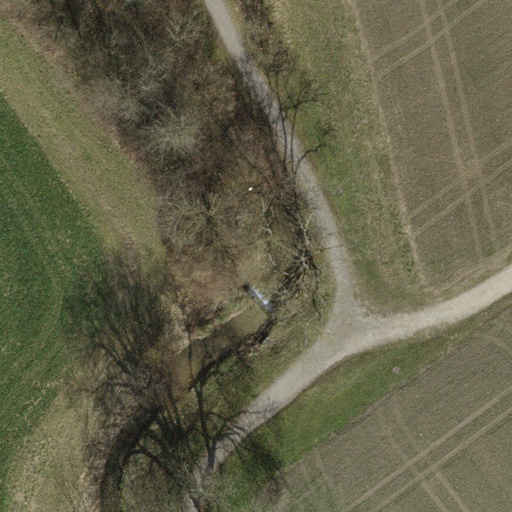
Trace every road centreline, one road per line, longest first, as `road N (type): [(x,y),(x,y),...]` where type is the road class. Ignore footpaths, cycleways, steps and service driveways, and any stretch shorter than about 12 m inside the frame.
road 1 (track): [(196,511),(207,463),(345,336)]
road 2 (track): [(345,336),(437,323),(511,279)]
